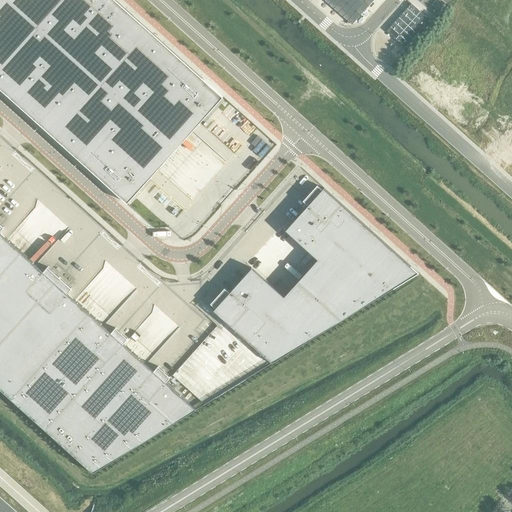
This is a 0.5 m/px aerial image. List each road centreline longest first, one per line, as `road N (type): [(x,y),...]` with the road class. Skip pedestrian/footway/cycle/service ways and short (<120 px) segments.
road 1 (unclassified): [(305,131),(202,245),(176,255),(155,246),(0,106)]
road 2 (unclassified): [(160,511),(484,314)]
road 3 (unclassified): [(484,314),(472,280),(305,131)]
road 4 (unclassified): [(352,36),(376,70),(511,190)]
road 5 (unclassified): [(305,131),(160,0)]
